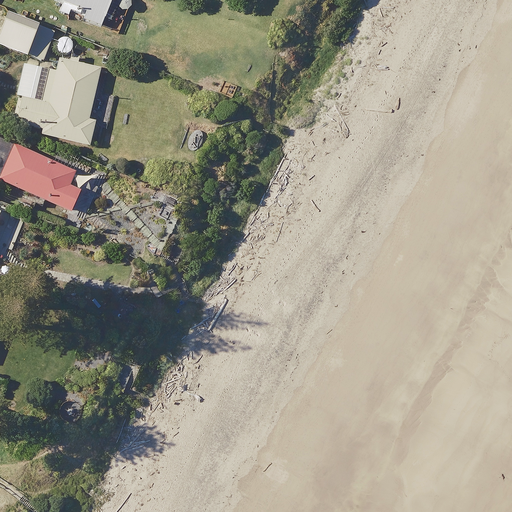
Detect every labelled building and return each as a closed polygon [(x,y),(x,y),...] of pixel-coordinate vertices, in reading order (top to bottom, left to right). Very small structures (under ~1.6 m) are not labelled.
[(48,0),(83,14),(80,21),(100,29),(111,0),(48,0)] [(53,35),(7,17),(0,35),(0,49),(41,65),(53,35)] [(98,69),(56,61),(54,73),(22,66),(10,125),(41,131),(40,137),(100,149),(110,97),(93,94),(98,69)] [(73,175),(0,141),(0,182),(70,215),(80,193),(67,188),(73,175)] [(116,360),(104,379),(123,390),(135,371),(116,360)]
